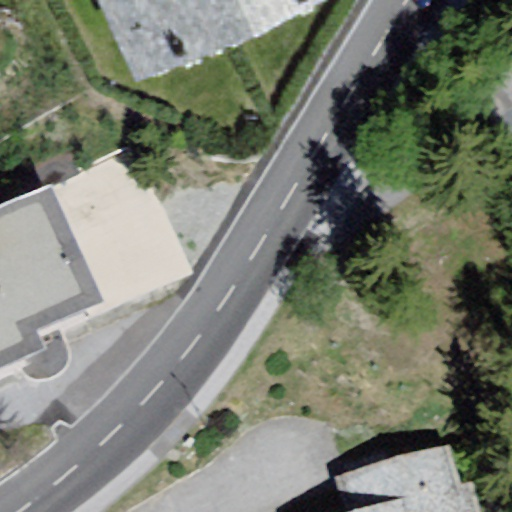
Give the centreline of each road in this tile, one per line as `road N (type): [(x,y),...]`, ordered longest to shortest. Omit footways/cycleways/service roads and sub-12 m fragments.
road 1 (tertiary): [(413,0),(196,338),(138,410),(17,511)]
road 2 (unknown): [(0,431),(138,410)]
